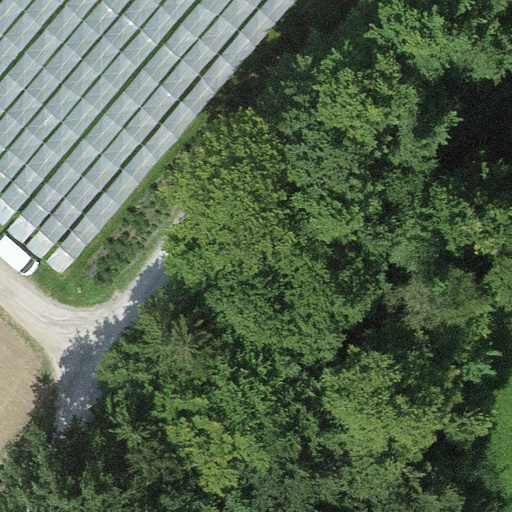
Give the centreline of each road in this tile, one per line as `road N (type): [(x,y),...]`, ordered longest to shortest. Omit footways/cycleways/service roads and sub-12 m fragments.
road 1 (track): [(399,0),(264,131),(95,364),(37,511)]
road 2 (track): [(95,364),(0,278)]
